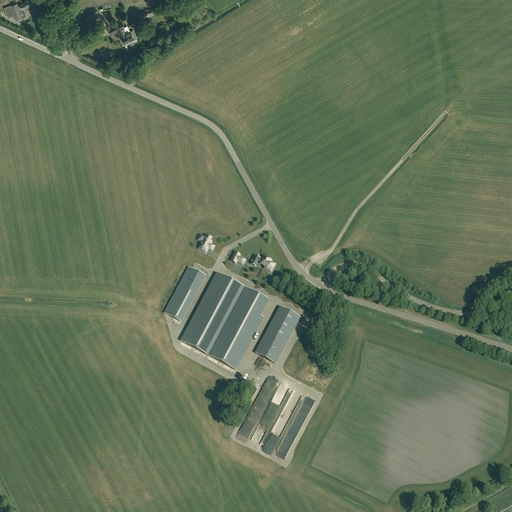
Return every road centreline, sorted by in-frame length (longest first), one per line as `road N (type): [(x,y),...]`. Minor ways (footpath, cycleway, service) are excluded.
road 1 (unclassified): [(321,287),(293,262),(215,128),(77,64)]
road 2 (track): [(300,270),(330,249),(447,110)]
road 3 (unclassified): [(321,287),(338,267),(358,264),(417,301),(511,319)]
road 4 (unclassified): [(511,348),(321,287)]
